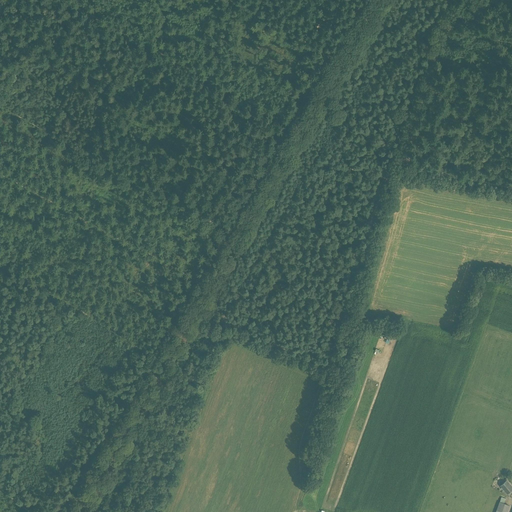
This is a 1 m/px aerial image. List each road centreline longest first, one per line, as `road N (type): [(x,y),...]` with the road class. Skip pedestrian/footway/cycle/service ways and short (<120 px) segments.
road 1 (track): [(0,275),(5,268),(151,354),(168,354),(291,145)]
road 2 (unknown): [(329,368),(386,177),(431,139),(492,174),(511,173)]
road 3 (unknown): [(0,175),(207,288)]
road 4 (track): [(511,43),(454,33),(445,39),(403,173)]
road 5 (track): [(295,510),(329,368)]
